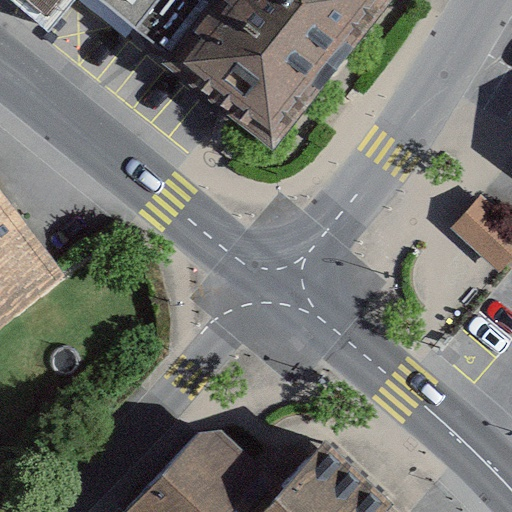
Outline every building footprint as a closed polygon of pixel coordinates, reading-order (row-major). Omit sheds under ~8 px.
[(132,0),(254,113),(359,0),(132,0)] [(511,217),(481,189),(451,223),(500,268),(511,254),(511,217)] [(0,191),(0,328),(67,279),(0,191)] [(246,453),(210,420),(124,511),(263,511),(284,489),(246,453)] [(406,511),(405,511),(327,441),(284,489),(263,511),(406,511)]
